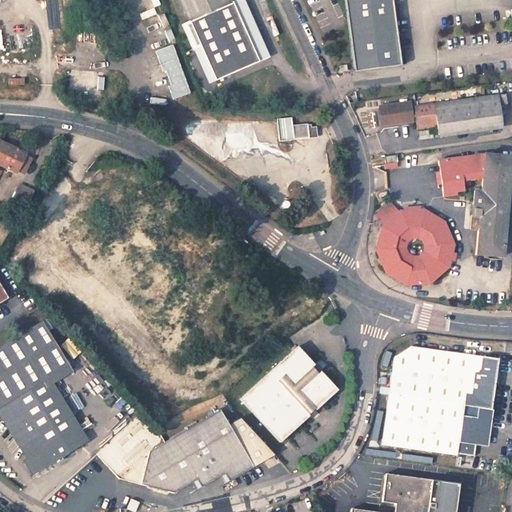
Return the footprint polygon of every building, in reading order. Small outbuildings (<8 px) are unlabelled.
[(179,0),(200,47),(244,28),(231,0),(179,0)] [(345,0),(355,70),(400,64),(391,0),(345,0)] [(244,28),(200,47),(216,80),(259,62),(244,28)] [(188,94),(171,45),(155,51),(173,100),(188,94)] [(507,104),(505,94),(414,106),(417,129),(437,126),(438,135),(503,126),(500,105),(507,104)] [(411,119),(408,104),(382,107),(384,124),(411,119)] [(293,138),(292,126),(291,117),(276,118),(279,140),(293,138)] [(307,125),(308,137),(316,136),(315,127),(311,128),(310,124),(307,125)] [(308,137),(307,125),(292,126),(293,138),(308,137)] [(26,153),(0,141),(0,164),(16,172),(17,171),(24,174),(31,159),(25,156),(26,153)] [(386,163),(397,161),(397,154),(385,156),(386,163)] [(484,154),(444,159),(446,169),(440,170),(440,172),(442,183),(443,196),(456,194),(455,191),(464,190),(462,180),(480,178),(482,191),(474,190),(470,229),(477,230),(475,254),(503,257),(511,157),(484,154)] [(35,181),(28,178),(22,190),(30,193),(35,181)] [(232,264),(221,255),(139,194),(119,178),(103,199),(84,184),(38,244),(78,274),(63,296),(156,365),(158,367),(160,367),(163,368),(166,367),(170,366),(171,364),(235,279),(236,276),(236,273),(236,269),(234,267),(232,264)] [(399,211),(391,202),(376,215),(384,224),(399,211)] [(454,244),(444,221),(424,209),(399,211),(382,226),(377,250),(386,272),(407,285),(431,283),(448,267),(454,244)] [(0,303),(8,299),(0,285),(0,303)] [(67,365),(41,322),(0,347),(0,412),(25,453),(30,450),(33,456),(29,459),(24,462),(31,475),(53,461),(54,462),(80,445),(41,382),(67,365)] [(294,349),(302,357),(305,355),(297,346),(294,349)] [(494,384),(497,360),(410,347),(394,358),(381,445),(456,456),(463,407),(491,411),(493,392),(494,384)] [(315,410),(337,390),(320,372),(318,374),(312,367),(314,365),(305,355),(302,357),(294,349),(240,399),(280,443),(309,416),(308,415),(314,409),(315,410)] [(119,479),(174,493),(196,480),(201,487),(224,474),(229,481),(252,467),(273,455),(250,430),(236,438),(220,410),(166,441),(141,412),(95,453),(119,479)] [(30,450),(25,453),(29,459),(33,456),(30,450)] [(430,480),(385,474),(381,501),(395,503),(393,511),(374,511),(351,508),(350,511),(421,511),(422,507),(427,508),(455,511),(458,484),(430,480)] [(133,511),(134,511),(139,503),(131,499),(127,508),(133,511)]
